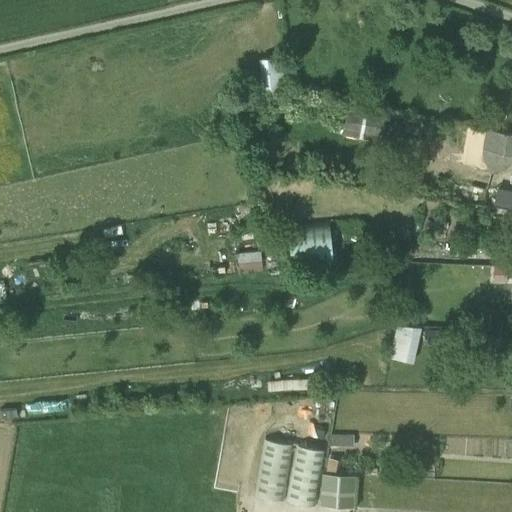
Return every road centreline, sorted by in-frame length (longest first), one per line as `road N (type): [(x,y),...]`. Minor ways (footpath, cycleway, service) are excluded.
road 1 (residential): [(0,53),(271,0),(460,0),(511,16)]
road 2 (track): [(177,296),(0,315)]
